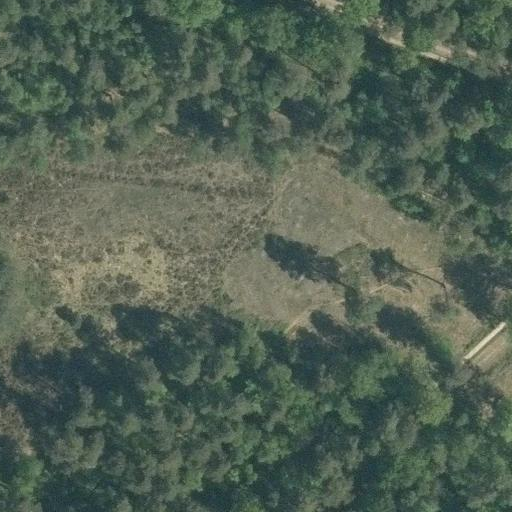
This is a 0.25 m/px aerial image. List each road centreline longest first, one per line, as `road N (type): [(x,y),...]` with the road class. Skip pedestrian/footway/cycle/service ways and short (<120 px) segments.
road 1 (track): [(511,327),(305,511)]
road 2 (track): [(511,74),(313,0)]
